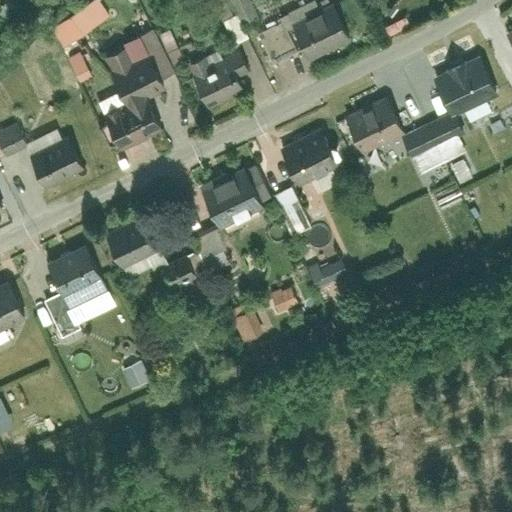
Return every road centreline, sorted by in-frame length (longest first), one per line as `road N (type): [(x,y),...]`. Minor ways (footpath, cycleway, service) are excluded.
road 1 (track): [(511,245),(0,484)]
road 2 (residential): [(495,0),(0,246)]
